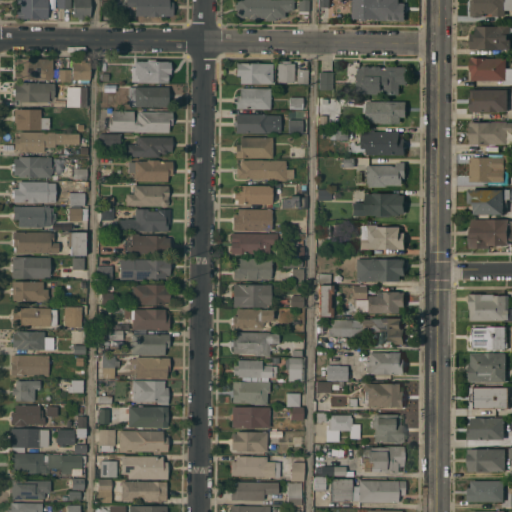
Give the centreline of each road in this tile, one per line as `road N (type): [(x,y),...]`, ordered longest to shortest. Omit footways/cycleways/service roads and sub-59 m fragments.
road 1 (residential): [(203,0),(195,511)]
road 2 (secondary): [(439,0),(434,511)]
road 3 (tertiary): [(439,44),(0,40)]
